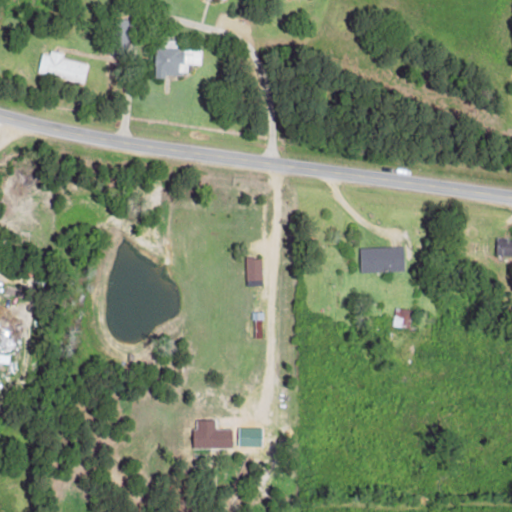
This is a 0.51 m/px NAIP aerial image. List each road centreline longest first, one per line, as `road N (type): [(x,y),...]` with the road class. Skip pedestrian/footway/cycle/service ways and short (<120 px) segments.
road 1 (residential): [(511,195),(146,146),(0,115)]
road 2 (residential): [(484,191),(511,43)]
